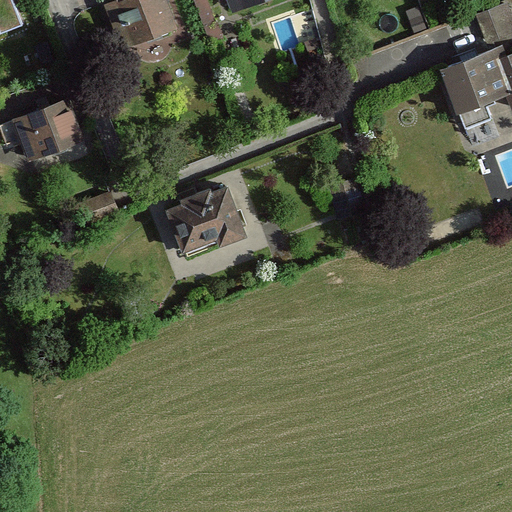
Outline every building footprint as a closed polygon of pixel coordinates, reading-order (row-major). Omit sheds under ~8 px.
[(0,0),(0,32),(23,24),(13,0),(0,0)] [(105,0),(122,50),(179,30),(165,0),(105,0)] [(232,0),(236,9),(258,0),(232,0)] [(489,41),(511,32),(511,0),(505,0),(478,10),(489,41)] [(492,47),(439,66),(456,111),(508,91),(496,57),(492,47)] [(511,51),(496,57),(508,91),(511,101),(511,51)] [(66,96),(12,117),(27,158),(82,136),(66,96)] [(225,177),(163,200),(185,255),(246,232),(225,177)]
